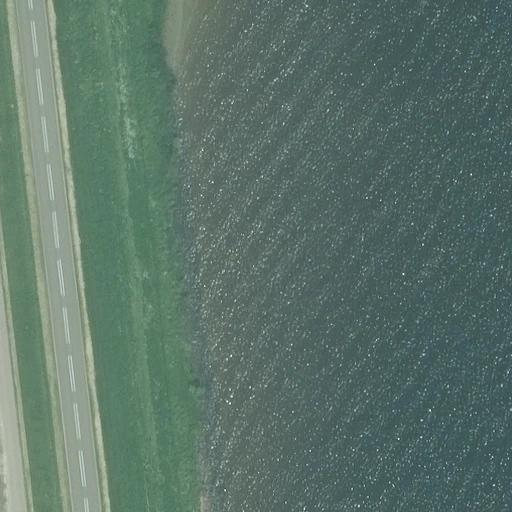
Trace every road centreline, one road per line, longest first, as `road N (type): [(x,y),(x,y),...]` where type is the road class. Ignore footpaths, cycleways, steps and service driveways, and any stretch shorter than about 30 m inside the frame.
road 1 (trunk): [(85,511),(27,0)]
road 2 (unclassified): [(23,511),(0,304)]
